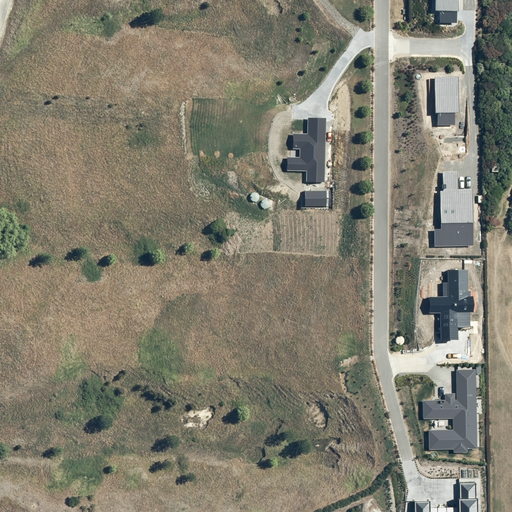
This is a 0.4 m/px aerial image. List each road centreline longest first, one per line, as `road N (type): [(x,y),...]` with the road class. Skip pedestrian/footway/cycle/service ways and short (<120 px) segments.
road 1 (residential): [(380,0),(379,331),(386,363)]
road 2 (track): [(511,194),(499,249),(505,343)]
